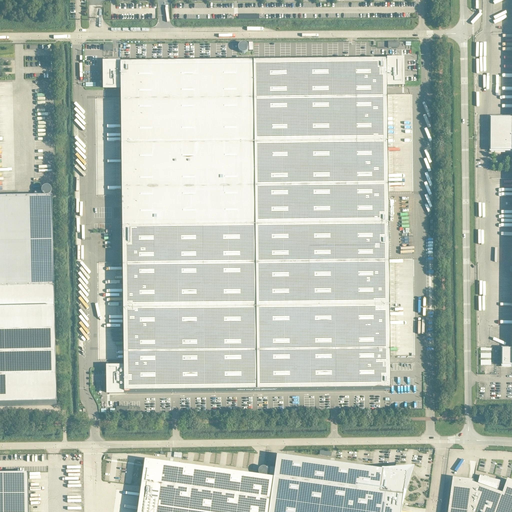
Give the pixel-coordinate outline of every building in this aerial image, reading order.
[(240,52),(254,52),(254,44),(240,44),(240,52)] [(417,55),(408,55),(408,67),(417,67),(417,55)] [(254,63),(255,228),(256,310),(389,308),(387,86),(402,86),(402,61),(387,62),(254,63)] [(95,62),(85,62),(86,74),(95,74),(95,62)] [(122,229),(255,228),(254,63),(253,63),(105,65),(105,89),(121,89),(122,229)] [(417,68),(408,68),(408,80),(417,80),(417,68)] [(97,75),(87,75),(88,87),(97,87),(97,75)] [(511,119),(492,120),(492,136),(511,136),(511,119)] [(511,152),(511,136),(492,136),(491,152),(511,152)] [(0,289),(54,288),(52,198),(0,199),(0,289)] [(255,228),(122,229),(124,369),(108,369),(108,394),(390,391),(389,308),(256,310),(255,228)] [(54,288),(0,289),(0,407),(57,406),(54,288)] [(511,350),(503,350),(503,364),(504,364),(504,367),(511,367),(511,366),(511,350)] [(105,373),(93,373),(93,382),(105,382),(105,373)] [(112,398),(101,398),(101,408),(112,408),(112,398)] [(400,511),(402,504),(403,496),(406,475),(384,472),(384,471),(383,472),(373,470),(277,457),(275,468),(270,467),(268,479),(274,479),(269,511),(400,511)] [(145,462),(137,511),(269,511),(274,479),(268,479),(145,462)] [(0,474),(0,511),(28,511),(28,474),(0,474)] [(453,479),(448,511),(511,511),(511,481),(508,480),(503,494),(498,492),(500,482),(488,479),(489,478),(488,478),(485,478),(485,477),(484,477),(480,476),(478,485),(474,484),(474,482),(469,481),(453,479)]
